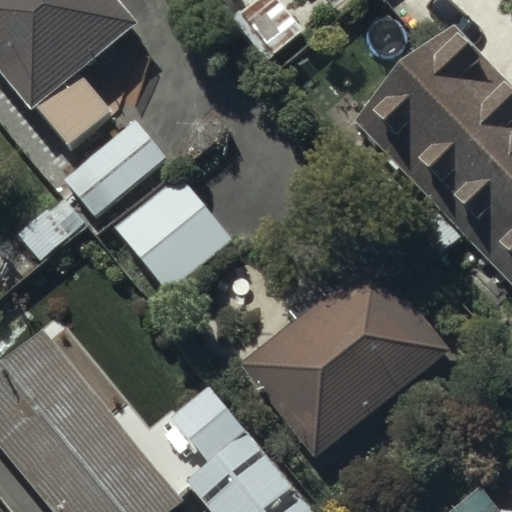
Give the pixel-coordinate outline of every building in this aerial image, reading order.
[(0,0),(0,77),(32,117),(38,112),(69,150),(111,116),(80,76),(139,30),(114,0),(0,0)] [(278,0),(257,0),(232,20),(265,64),(304,34),(278,0)] [(511,90),(453,30),(357,125),(439,211),(409,239),(433,265),(463,237),(511,289),(511,90)] [(166,162),(134,124),(64,185),(96,221),(166,162)] [(231,244),(180,180),(115,232),(169,298),(231,244)] [(88,228),(64,199),(17,238),(42,266),(88,228)] [(296,324),(241,368),(315,462),(451,356),(376,261),(327,300),(318,288),(287,313),(296,324)] [(53,330),(0,370),(0,449),(51,511),(176,511),(186,505),(115,417),(120,413),(53,330)] [(209,466),(188,486),(209,511),(309,511),(211,391),(171,423),(209,466)]
